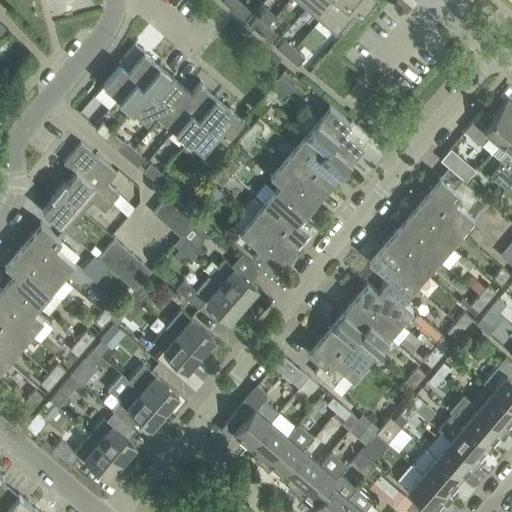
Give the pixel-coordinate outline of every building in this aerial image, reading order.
[(233,9),(240,1),(238,0),(223,0),(223,1),(233,9)] [(348,0),(312,0),(309,5),(323,16),(336,0),(341,0),(346,3),(348,0)] [(353,9),(360,15),(372,0),(348,0),(346,3),(341,0),(336,0),(323,16),(337,28),(353,9)] [(243,18),(245,16),(250,10),(240,1),(233,9),(243,18)] [(260,32),(268,24),(257,16),(250,24),(260,32)] [(271,41),(273,39),(278,33),(268,24),(260,32),(271,41)] [(288,56),(295,48),(285,39),(278,47),(288,56)] [(142,83),(159,62),(135,42),(119,61),(121,63),(104,84),(118,96),(135,77),(142,83)] [(298,64),(299,63),(305,56),(295,48),(288,56),(298,64)] [(155,94),(173,74),(159,62),(142,83),(135,77),(118,96),(132,108),(149,88),(155,94)] [(161,116),(186,86),(173,74),(155,94),(149,88),(132,108),(146,120),(155,110),(161,116)] [(288,94),(294,87),(280,75),(274,82),(288,94)] [(198,114),(215,94),(201,81),(193,91),(186,86),(161,116),(175,127),(191,108),(198,114)] [(282,102),(288,94),(274,82),(267,89),(282,102)] [(212,125),(229,105),(215,94),(198,114),(191,108),(175,127),(188,139),(205,119),(212,125)] [(262,113),(270,103),(262,96),(254,106),(262,113)] [(491,152),(500,142),(511,127),(511,102),(507,98),(491,117),(482,109),(464,130),(491,152)] [(331,142),(351,159),(371,135),(352,118),(350,121),(330,104),(317,118),(337,135),(331,142)] [(205,119),(188,139),(203,151),(219,132),(226,138),(243,118),(229,105),(212,125),(205,119)] [(337,135),(317,118),(309,112),(298,126),(305,132),(325,149),(319,156),(339,173),(351,159),(331,142),(337,135)] [(255,137),(264,127),(256,120),(247,130),(255,137)] [(106,139),(108,137),(113,130),(103,122),(96,130),(106,139)] [(511,127),(500,142),(491,152),(502,161),(491,174),(506,187),(511,179),(511,127)] [(246,147),(255,137),(247,130),(238,140),(246,147)] [(149,131),(140,141),(147,146),(155,137),(149,131)] [(328,186),(339,173),(319,156),(325,149),(305,132),(294,146),(314,162),(308,170),(328,186)] [(128,157),(135,149),(124,140),(117,149),(128,157)] [(116,171),(96,154),(81,141),(64,161),(75,171),(112,201),(119,193),(107,182),(116,171)] [(316,200),(328,186),(308,170),(314,162),(294,146),(282,159),(302,176),(296,183),(316,200)] [(450,147),(440,159),(448,166),(453,170),(463,158),(450,147)] [(138,166),(140,163),(145,158),(135,149),(128,157),(138,166)] [(230,174),(239,164),(231,157),(222,167),(230,174)] [(304,214),(316,200),(296,183),(302,176),(282,159),(270,173),(280,182),(274,188),(304,214)] [(154,180),(161,172),(151,163),(144,171),(154,180)] [(221,184),(230,174),(222,167),(213,177),(221,184)] [(105,210),(112,201),(75,171),(66,182),(64,180),(58,188),(83,210),(92,200),(105,210)] [(164,189),(165,188),(171,181),(161,172),(154,180),(164,189)] [(466,210),(480,193),(462,178),(454,187),(440,175),(427,190),(447,207),(441,214),(461,231),(474,216),(466,210)] [(222,192),(211,182),(201,192),(208,198),(222,192)] [(75,221),(83,210),(58,188),(51,196),(53,198),(43,209),(79,240),(87,231),(75,221)] [(299,219),(304,214),(274,188),(263,202),(283,219),(277,226),(296,243),(309,228),(299,219)] [(449,245),(461,231),(441,214),(447,207),(427,190),(416,204),(436,221),(430,228),(449,245)] [(162,219),(179,200),(169,192),(153,211),(162,219)] [(171,227),(188,208),(179,200),(162,219),(171,227)] [(285,256),(296,243),(277,226),(283,219),(263,202),(251,216),(271,232),(265,239),(285,256)] [(437,258),(449,245),(430,228),(436,221),(416,204),(404,218),(424,235),(418,242),(437,258)] [(188,208),(171,227),(180,235),(181,235),(182,233),(190,224),(199,214),(197,216),(188,208)] [(199,214),(190,224),(204,236),(212,227),(199,214)] [(273,270),(285,256),(265,239),(271,232),(251,216),(239,230),(247,236),(241,243),(252,253),(273,270)] [(426,272),(437,258),(418,242),(424,235),(404,218),(392,231),(412,248),(406,255),(426,272)] [(63,236),(62,238),(41,221),(30,234),(50,252),(45,259),(63,275),(75,262),(77,259),(86,266),(95,254),(87,248),(83,253),(63,236)] [(414,286),(426,272),(406,255),(412,248),(392,231),(380,245),(400,262),(394,269),(414,286)] [(200,248),(188,238),(182,233),(181,235),(180,235),(175,242),(180,247),(187,254),(192,258),(200,248)] [(51,290),(63,275),(45,259),(50,252),(30,234),(17,249),(38,267),(32,274),(51,290)] [(511,237),(500,252),(511,262),(511,237)] [(107,265),(124,246),(115,238),(98,257),(107,265)] [(403,299),(414,286),(394,269),(400,262),(380,245),(369,259),(388,275),(382,282),(403,299)] [(117,272),(133,253),(124,246),(107,265),(117,272)] [(180,261),(187,254),(180,247),(173,255),(180,261)] [(39,304),(51,290),(32,274),(38,267),(17,249),(5,263),(14,272),(9,278),(39,304)] [(126,280),(142,261),(133,253),(117,272),(126,280)] [(258,286),(242,273),(224,257),(218,264),(211,259),(204,268),(210,273),(244,302),(258,286)] [(142,261),(126,280),(135,288),(151,269),(142,261)] [(501,284),(510,274),(502,266),(493,277),(501,284)] [(230,318),(244,302),(210,273),(196,289),(184,278),(176,288),(184,294),(199,307),(206,298),(230,318)] [(479,294),(487,301),(496,290),(488,283),(486,286),(473,275),(466,282),(476,291),(479,294)] [(34,311),(39,304),(9,278),(0,288),(0,292),(19,309),(14,315),(33,331),(44,319),(34,311)] [(403,299),(382,282),(377,288),(367,280),(354,295),(374,312),(380,305),(400,322),(413,307),(403,299)] [(146,287),(137,297),(144,304),(153,294),(146,287)] [(21,345),(33,331),(14,315),(19,309),(0,292),(0,317),(7,323),(2,329),(21,345)] [(479,311),(487,301),(479,294),(470,304),(479,311)] [(388,336),(400,322),(380,305),(374,312),(354,295),(343,309),(363,326),(369,319),(388,336)] [(498,313),(506,303),(498,297),(490,306),(498,313)] [(110,317),(119,307),(111,300),(102,310),(110,317)] [(490,322),(498,313),(490,306),(482,316),(490,322)] [(215,337),(199,324),(181,307),(167,323),(201,353),(215,337)] [(377,349),(388,336),(369,319),(363,326),(343,309),(331,322),(351,339),(357,332),(377,349)] [(102,327),(110,317),(102,310),(94,320),(102,327)] [(464,328),(472,318),(464,311),(456,321),(464,328)] [(441,332),(420,313),(413,320),(434,339),(441,332)] [(0,351),(9,359),(21,345),(2,329),(7,323),(0,317),(0,351)] [(455,338),(464,328),(456,321),(447,331),(455,338)] [(365,363),(377,349),(357,332),(351,339),(331,322),(319,336),(339,353),(345,346),(365,363)] [(187,369),(201,353),(167,323),(153,340),(187,369)] [(87,344),(95,334),(87,327),(79,338),(87,344)] [(353,377),(365,363),(345,346),(339,353),(319,336),(308,350),(321,362),(314,371),(332,387),(346,371),(353,377)] [(78,355),(87,344),(79,338),(70,348),(78,355)] [(93,347),(101,354),(109,344),(101,338),(93,347)] [(440,356),(449,346),(440,339),(432,349),(440,356)] [(93,364),(101,354),(93,347),(85,357),(93,364)] [(431,366),(440,356),(432,349),(423,359),(431,366)] [(0,368),(9,359),(0,351),(0,368)] [(511,360),(506,355),(483,381),(485,383),(511,406),(511,360)] [(49,372),(57,379),(66,368),(58,361),(49,372)] [(443,376),(451,367),(444,361),(436,370),(443,376)] [(417,383),(425,373),(417,366),(409,376),(417,383)] [(303,383),(309,376),(299,368),(294,375),(303,383)] [(435,385),(443,376),(436,370),(428,379),(435,385)] [(49,389),(57,379),(49,372),(41,382),(49,389)] [(179,393),(164,380),(155,373),(141,389),(165,409),(179,393)] [(309,376),(303,383),(312,390),(318,383),(309,376)] [(408,393),(417,383),(409,376),(400,386),(408,393)] [(141,389),(131,381),(118,396),(151,425),(165,409),(141,389)] [(508,421),(511,416),(511,406),(485,383),(471,399),(508,431),(511,427),(511,423),(508,421)] [(271,420),(280,410),(263,397),(267,393),(256,384),(236,409),(245,416),(233,430),(250,445),(271,420)] [(43,395),(35,388),(26,398),(35,405),(43,395)] [(50,397),(52,399),(57,404),(66,395),(59,388),(50,397)] [(508,431),(471,399),(463,393),(449,409),(452,411),(489,443),(498,433),(500,435),(505,435),(508,431)] [(408,403),(415,409),(423,400),(416,394),(408,403)] [(336,410),(342,403),(332,396),(327,403),(336,410)] [(26,416),(35,405),(26,398),(18,408),(26,416)] [(61,408),(57,404),(52,399),(46,406),(55,414),(61,408)] [(342,403),(336,410),(333,414),(342,422),(349,428),(354,423),(359,418),(342,403)] [(401,425),(415,409),(408,403),(394,419),(401,425)] [(354,423),(371,437),(375,432),(381,425),(364,411),(359,418),(354,423)] [(480,453),(489,443),(452,411),(438,428),(450,438),(480,464),(484,460),(483,456),(480,453)] [(401,425),(394,419),(390,415),(381,425),(375,432),(385,440),(385,439),(388,441),(401,425)] [(136,444),(112,423),(103,416),(90,432),(122,460),(136,444)] [(287,434),(271,420),(250,445),(260,454),(258,456),(258,461),(262,464),(287,434)] [(304,448),(313,438),(314,436),(297,422),(287,434),(262,464),(266,468),(270,467),(272,464),(283,473),(304,448)] [(108,476),(122,460),(90,432),(74,450),(60,438),(53,447),(72,463),(79,455),(83,458),(85,456),(108,476)] [(379,447),(385,440),(375,432),(371,437),(370,439),(379,447)] [(461,476),(436,455),(417,438),(413,443),(421,450),(411,462),(422,471),(452,497),(456,493),(455,488),(452,486),(461,476)] [(477,468),(480,464),(450,438),(436,455),(461,476),(470,466),(472,468),(477,468)] [(295,492),(320,462),(304,448),(283,473),(293,482),(290,484),(291,489),(295,492)] [(370,457),(361,449),(355,456),(364,464),(370,457)] [(310,507),(339,474),(347,464),(331,451),(321,463),(320,462),(295,492),(299,496),(303,495),(305,492),(315,501),(310,507)] [(0,497),(9,486),(0,479),(4,474),(0,470),(0,497)] [(449,501),(452,497),(422,471),(407,488),(432,509),(441,499),(444,501),(449,501)] [(379,494),(390,481),(381,473),(370,486),(379,494)] [(334,511),(348,496),(355,488),(354,484),(342,474),(339,474),(310,507),(315,511),(334,511)] [(390,481),(379,494),(395,508),(406,495),(390,481)] [(0,511),(30,511),(35,506),(19,493),(18,494),(9,486),(0,497),(0,511)] [(362,511),(364,510),(348,496),(334,511),(362,511)] [(412,511),(419,511),(422,509),(414,501),(408,508),(412,511)] [(381,511),(371,503),(364,510),(362,511),(381,511)]
